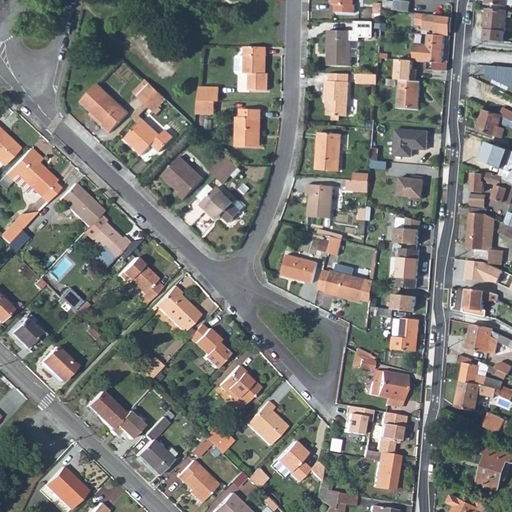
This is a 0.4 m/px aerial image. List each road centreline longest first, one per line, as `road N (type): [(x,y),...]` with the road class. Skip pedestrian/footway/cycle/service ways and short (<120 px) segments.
road 1 (residential): [(463,0),(424,511)]
road 2 (residential): [(294,0),(284,160),(232,292)]
road 3 (residential): [(232,292),(322,398),(330,394),(337,338),(266,296)]
road 4 (residential): [(43,112),(232,292)]
road 5 (residential): [(0,358),(162,511)]
